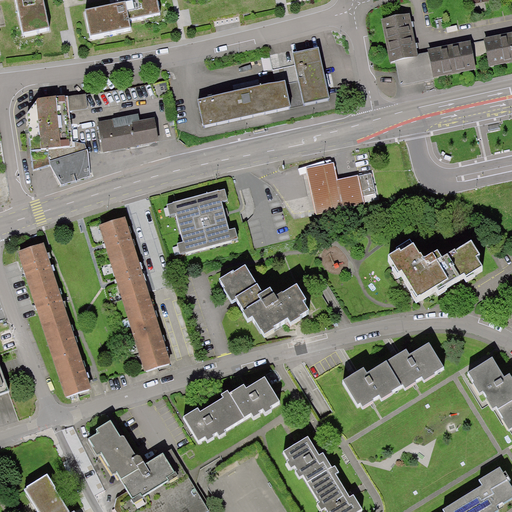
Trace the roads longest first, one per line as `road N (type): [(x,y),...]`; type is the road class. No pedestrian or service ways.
road 1 (residential): [(353,9),(184,55),(14,84),(3,107),(24,217)]
road 2 (residential): [(54,421),(193,375),(402,325),(465,326),(511,340)]
road 3 (residential): [(24,217),(376,123)]
road 4 (residential): [(54,421),(0,271)]
road 5 (unknown): [(171,172),(167,131),(152,105),(74,117)]
road 6 (residential): [(376,123),(511,95)]
